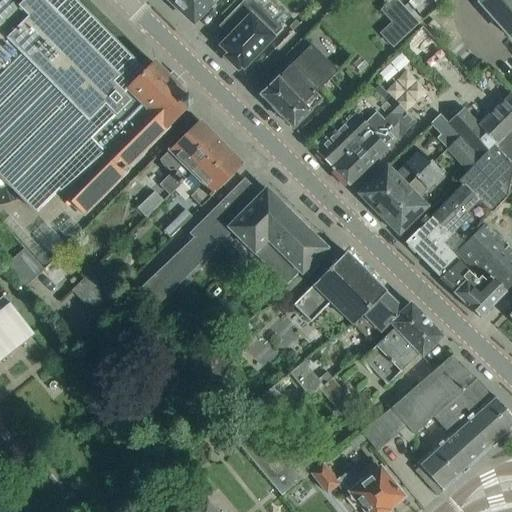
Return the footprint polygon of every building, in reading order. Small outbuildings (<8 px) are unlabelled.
[(127,168),(187,109),(191,104),(191,100),(154,63),(152,64),(143,72),(71,0),(0,0),(0,187),(1,187),(3,187),(10,184),(37,212),(59,190),(65,195),(60,200),(63,202),(68,198),(84,215),(129,170),(127,168)] [(168,0),(194,23),(216,0),(168,0)] [(253,0),(242,0),(223,19),(234,30),(220,44),(227,52),(224,55),(236,68),(240,65),(242,67),(281,28),(253,0)] [(421,0),(410,0),(408,3),(413,9),(422,1),(421,0)] [(511,36),(511,0),(482,0),(480,2),(480,1),(479,3),(511,39),(511,37),(511,36)] [(420,23),(409,11),(383,36),(394,47),(420,23)] [(316,93),(338,71),(312,44),(263,94),(262,93),(261,95),(263,98),(264,97),(292,126),(292,127),(293,128),(295,127),(295,126),(309,112),(322,99),(316,93)] [(355,111),(373,94),(367,87),(348,105),(355,111)] [(386,150),(414,122),(390,98),(384,104),(373,94),(355,111),(348,105),(308,144),(316,152),(333,168),(332,169),(349,186),(386,150)] [(480,159),(511,128),(511,96),(480,126),(466,111),(450,125),(460,136),(480,159)] [(183,182),(222,144),(199,121),(160,160),(170,171),(175,170),(178,174),(175,177),(174,176),(170,177),(160,187),(169,196),(183,182)] [(452,253),(483,222),(504,199),(511,189),(511,129),(495,146),(482,159),(460,180),(464,185),(419,229),(418,229),(406,241),(405,242),(406,244),(439,277),(440,278),(439,279),(455,293),(454,293),(467,305),(467,306),(470,308),(469,308),(470,309),(471,309),(478,316),(483,315),(483,316),(484,315),(484,314),(487,311),(488,311),(489,310),(488,310),(507,291),(492,276),(486,282),(476,272),(479,276),(476,280),(452,253)] [(480,159),(460,136),(446,148),(466,171),(480,159)] [(201,207),(243,165),(222,144),(183,182),(194,193),(191,197),(201,207)] [(380,214),(431,162),(420,150),(395,175),(387,166),(359,194),(362,196),(362,199),(368,206),(371,206),(380,214)] [(418,198),(443,173),(431,162),(380,214),(387,222),(387,224),(394,232),(397,231),(399,234),(426,206),(418,198)] [(288,285),(300,272),(302,273),(328,248),(267,189),(260,196),(245,181),(246,180),(245,179),(191,234),(194,237),(135,293),(146,304),(147,303),(152,309),(232,230),(288,285)] [(154,191),(146,199),(154,208),(163,200),(154,191)] [(511,247),(485,224),(457,251),(475,272),(476,272),(486,282),(492,276),(507,291),(511,285),(511,247)] [(44,270),(25,250),(22,246),(3,264),(25,288),(44,270)] [(386,292),(346,252),(319,278),(318,278),(293,303),(311,322),(331,302),(353,325),(386,292)] [(109,289),(91,272),(73,291),(91,308),(109,289)] [(390,323),(404,310),(386,292),(353,325),(371,342),(382,332),(391,324),(390,323)] [(34,333),(5,296),(0,300),(0,349),(27,328),(33,334),(34,333)] [(428,350),(442,337),(411,303),(404,310),(390,323),(391,324),(394,327),(362,359),(387,383),(419,354),(422,356),(428,350)] [(222,345),(190,367),(202,384),(212,377),(224,368),(234,361),(222,345)] [(434,416),(477,378),(476,377),(476,378),(453,356),(454,356),(452,355),(436,369),(372,423),(363,431),(378,450),(408,426),(413,433),(434,416)] [(304,362),(291,373),(311,398),(320,390),(319,389),(323,385),(318,379),(304,362)] [(328,371),(318,379),(323,385),(333,378),(328,371)] [(333,378),(323,385),(319,389),(320,390),(334,407),(348,396),(333,378)] [(511,416),(493,395),(477,379),(477,378),(434,416),(445,429),(449,434),(447,436),(472,466),(511,429),(511,416)] [(288,405),(273,387),(246,410),(245,409),(224,426),(282,495),(318,464),(296,437),(281,450),(261,428),(288,405)] [(444,491),(472,466),(447,436),(418,462),(421,466),(415,471),(416,472),(422,467),(430,476),(425,481),(438,496),(443,490),(444,491)] [(404,496),(391,480),(380,466),(362,481),(355,472),(350,476),(346,472),(337,479),(323,461),(310,471),(326,492),(336,483),(346,496),(351,492),(366,511),(386,511),(389,510),(388,509),(404,496)] [(44,473),(33,481),(44,495),(54,487),(44,473)] [(116,482),(104,491),(112,502),(124,493),(116,482)] [(219,511),(207,497),(191,511),(219,511)]
